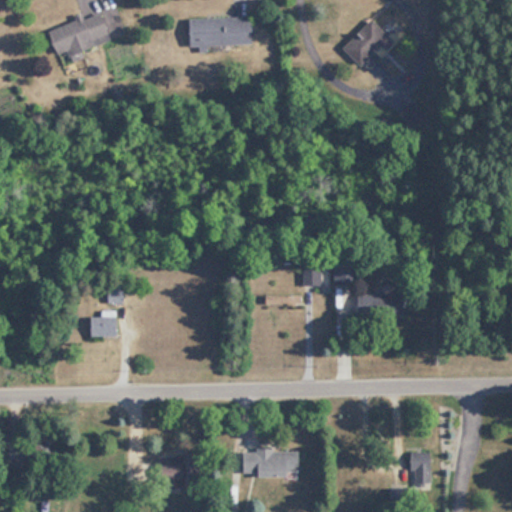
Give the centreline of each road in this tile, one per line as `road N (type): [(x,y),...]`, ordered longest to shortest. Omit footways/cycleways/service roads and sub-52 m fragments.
road 1 (residential): [(511,374),(0,393)]
road 2 (residential): [(459,511),(468,375)]
